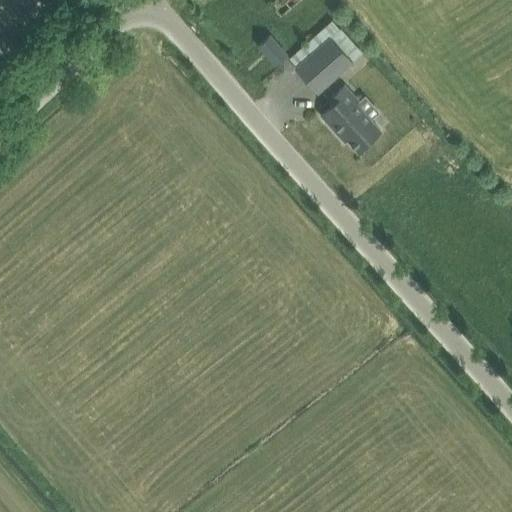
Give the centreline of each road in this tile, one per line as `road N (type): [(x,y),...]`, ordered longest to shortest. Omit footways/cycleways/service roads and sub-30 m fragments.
road 1 (unclassified): [(511,401),(154,0)]
road 2 (unclassified): [(0,130),(145,0)]
